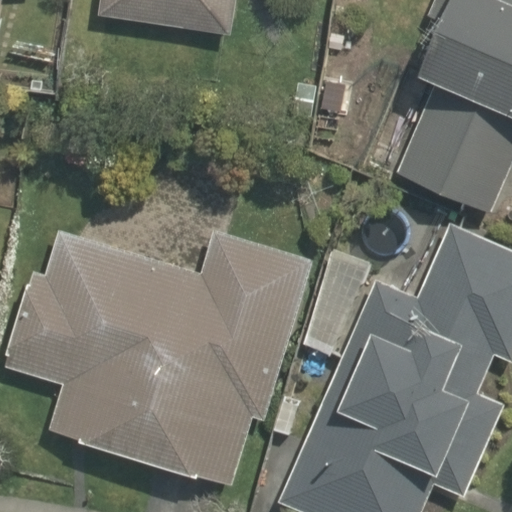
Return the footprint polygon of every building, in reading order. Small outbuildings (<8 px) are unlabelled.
[(26,0),(0,0),(0,28),(17,34),(26,0)] [(112,0),(110,28),(247,40),(250,0),(112,0)] [(511,0),(472,0),(394,180),(493,224),(511,180),(511,0)] [(257,496),(324,263),(182,222),(172,258),(52,223),(10,367),(73,385),(58,438),(257,496)] [(433,295),(351,261),(316,347),(349,361),(286,511),(440,511),(448,495),(473,505),(511,409),(511,247),(461,226),(433,295)]
